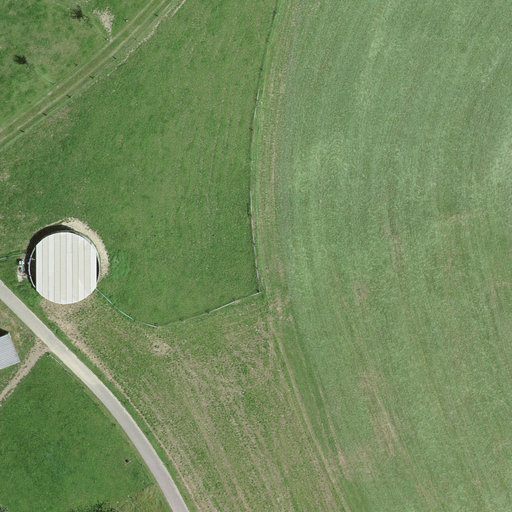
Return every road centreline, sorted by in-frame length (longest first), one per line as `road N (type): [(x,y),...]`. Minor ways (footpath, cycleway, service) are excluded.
road 1 (track): [(178,511),(140,444),(0,294)]
road 2 (track): [(171,0),(76,91),(0,143)]
